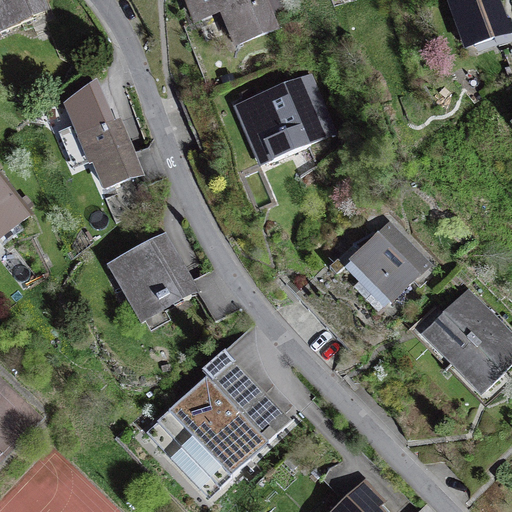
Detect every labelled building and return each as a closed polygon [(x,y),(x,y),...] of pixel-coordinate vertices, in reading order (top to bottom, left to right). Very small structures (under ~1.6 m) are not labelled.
[(0,0),(0,32),(33,19),(32,16),(45,10),(40,0),(0,0)] [(187,0),(196,21),(225,9),(240,44),(276,30),(263,0),(187,0)] [(447,0),(464,44),(473,40),(475,46),(511,33),(498,0),(447,0)] [(253,125),(268,163),(309,146),(309,144),(332,135),(334,135),(309,76),(308,79),(268,95),(268,94),(236,107),(238,108),(246,126),(245,129),(253,125)] [(84,137),(106,189),(141,174),(119,122),(106,128),(105,127),(84,137)] [(0,238),(31,214),(0,175),(0,238)] [(345,265),(385,307),(431,263),(391,222),(353,243),(329,266),(336,274),(345,265)] [(112,265),(139,313),(189,284),(161,237),(112,265)] [(452,366),(496,323),(466,292),(422,336),(452,366)] [(511,338),(496,323),(452,366),(481,396),(511,366),(511,338)] [(206,379),(157,425),(220,491),(291,424),(234,364),(212,385),(206,379)] [(364,484),(335,511),(382,511),(372,502),(377,497),(364,484)]
